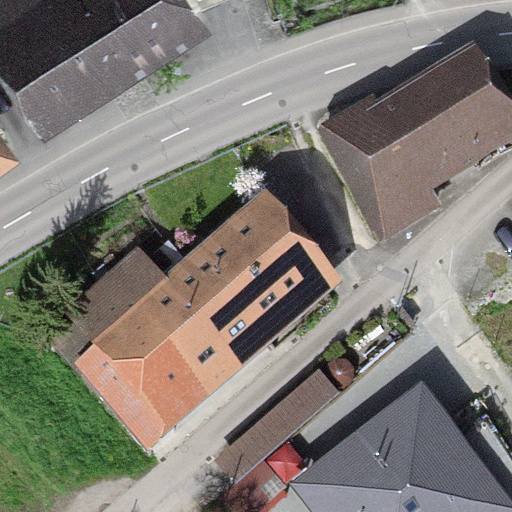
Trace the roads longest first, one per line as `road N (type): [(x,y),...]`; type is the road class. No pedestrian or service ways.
road 1 (secondary): [(511,31),(434,38),(284,87),(98,167),(0,225)]
road 2 (residential): [(129,511),(511,178)]
